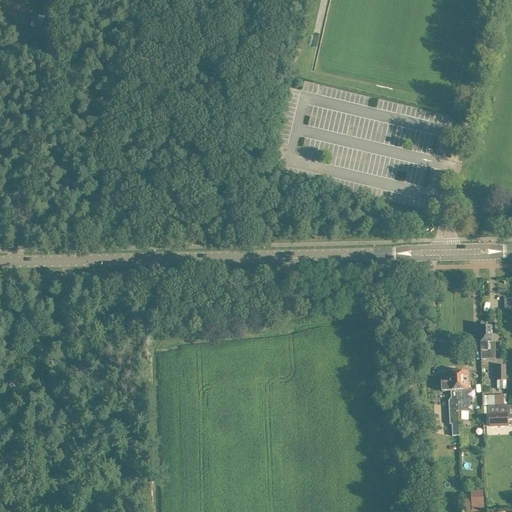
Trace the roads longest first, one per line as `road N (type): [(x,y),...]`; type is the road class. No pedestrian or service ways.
road 1 (tertiary): [(0,262),(386,253)]
road 2 (unclassified): [(441,247),(493,0)]
